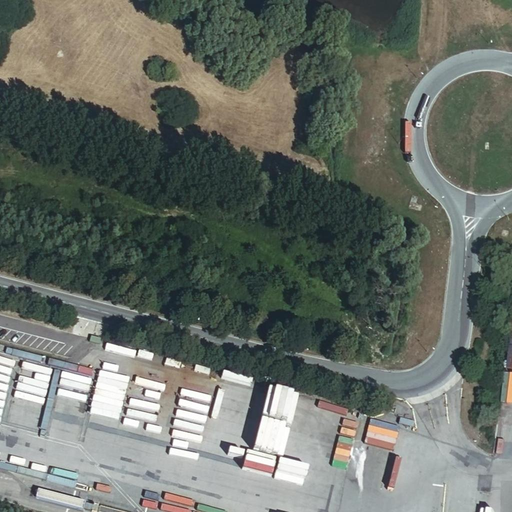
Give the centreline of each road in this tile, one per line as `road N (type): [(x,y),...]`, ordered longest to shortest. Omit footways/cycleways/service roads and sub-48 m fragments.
road 1 (unclassified): [(467,210),(454,348),(425,380),(314,370),(0,291)]
road 2 (unclassified): [(511,66),(477,60),(452,67),(418,99),(409,124),(419,175),(467,210)]
